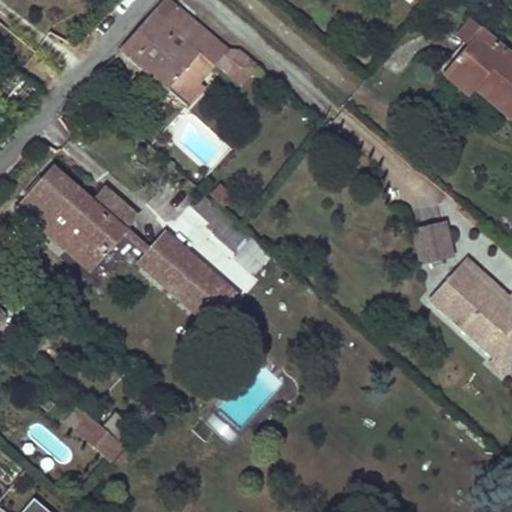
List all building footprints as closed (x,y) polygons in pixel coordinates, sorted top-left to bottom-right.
[(214,63),(225,50),(214,41),(203,33),(165,0),(121,49),(188,106),(204,88),(198,83),(214,63)] [(467,46),(481,30),(469,20),(455,35),(467,46)] [(469,95),(475,88),(480,83),(511,110),(511,56),(481,30),(467,46),(443,73),(469,95)] [(225,50),(214,63),(241,86),(259,67),(239,51),(225,50)] [(13,71),(0,87),(0,104),(3,107),(17,118),(40,90),(26,80),(13,71)] [(511,110),(480,83),(475,88),(511,120),(511,110)] [(89,270),(124,230),(137,217),(105,189),(93,203),(53,169),(18,208),(57,242),(63,234),(73,242),(66,250),(89,270)] [(214,190),(210,195),(217,201),(221,196),(214,190)] [(203,197),(193,208),(208,222),(219,211),(203,197)] [(219,211),(208,222),(216,229),(227,218),(219,211)] [(227,218),(216,229),(213,234),(237,255),(252,240),(227,218)] [(417,266),(454,256),(444,220),(409,230),(417,266)] [(237,296),(165,233),(139,263),(211,327),(237,296)] [(63,234),(57,242),(66,250),(73,242),(63,234)] [(429,301),(500,364),(511,349),(511,305),(510,309),(504,315),(492,305),(498,299),(461,265),(429,301)] [(498,299),(492,305),(504,315),(510,309),(498,299)] [(78,407),(73,413),(85,423),(90,418),(78,407)] [(133,430),(115,414),(104,425),(123,442),(133,430)] [(90,418),(85,423),(77,433),(111,462),(124,447),(90,418)] [(133,430),(123,442),(130,449),(141,437),(133,430)] [(48,511),(34,500),(23,511),(48,511)]
